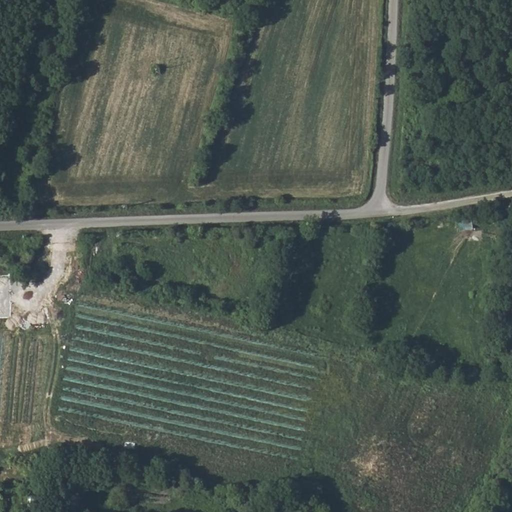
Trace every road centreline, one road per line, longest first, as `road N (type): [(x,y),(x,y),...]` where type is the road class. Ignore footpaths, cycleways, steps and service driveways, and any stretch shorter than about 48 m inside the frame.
road 1 (unclassified): [(0,225),(380,210)]
road 2 (unclassified): [(380,210),(392,0)]
road 3 (unclassified): [(380,210),(511,192)]
